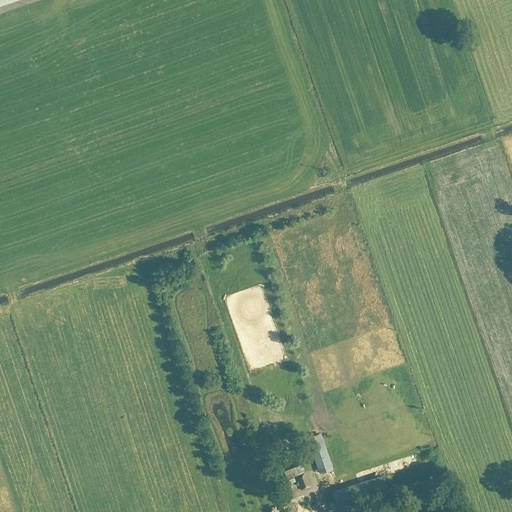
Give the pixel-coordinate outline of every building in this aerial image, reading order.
[(332,468),(321,436),(307,440),(319,473),(315,475),(323,496),(339,490),(332,469),(332,468)] [(278,440),(281,448),(287,446),(284,438),(278,440)] [(301,465),(284,472),(289,484),(295,481),(294,477),(304,473),(301,465)] [(305,474),(295,478),(301,492),(311,488),(305,474)] [(373,501),(366,481),(342,489),(348,509),(373,501)] [(454,510),(450,498),(442,500),(446,511),(454,510)] [(306,511),(302,501),(289,506),(291,511),(306,511)]
